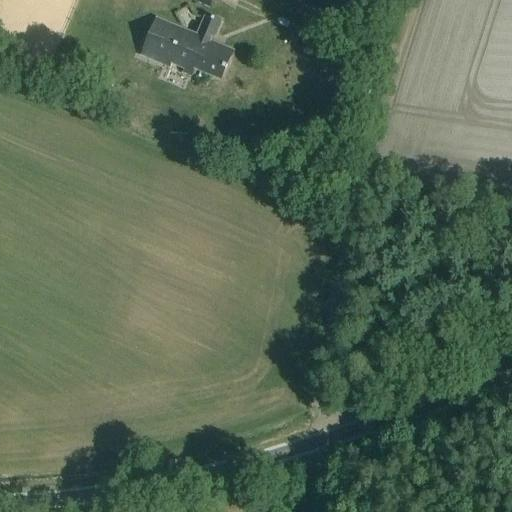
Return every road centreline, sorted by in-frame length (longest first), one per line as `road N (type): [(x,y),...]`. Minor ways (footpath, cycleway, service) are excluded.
road 1 (unclassified): [(511,378),(239,468),(106,494),(0,502)]
road 2 (track): [(414,0),(377,115),(335,313),(327,382),(338,436)]
